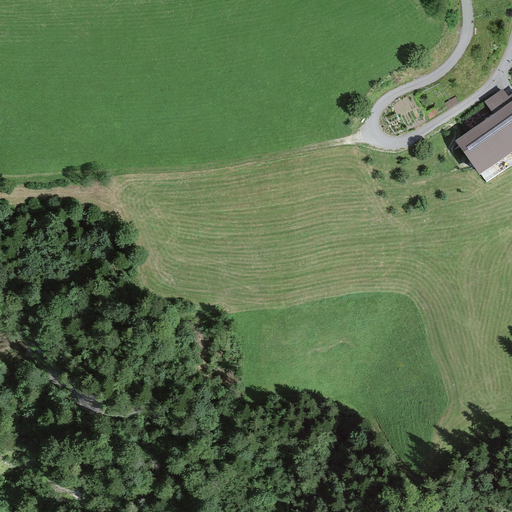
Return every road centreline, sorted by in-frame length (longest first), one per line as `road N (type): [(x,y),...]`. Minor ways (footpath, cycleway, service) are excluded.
road 1 (track): [(0,178),(203,168),(356,140),(374,128)]
road 2 (track): [(511,50),(477,99),(409,140),(380,137),(379,105),(428,82),(458,52),(465,0)]
